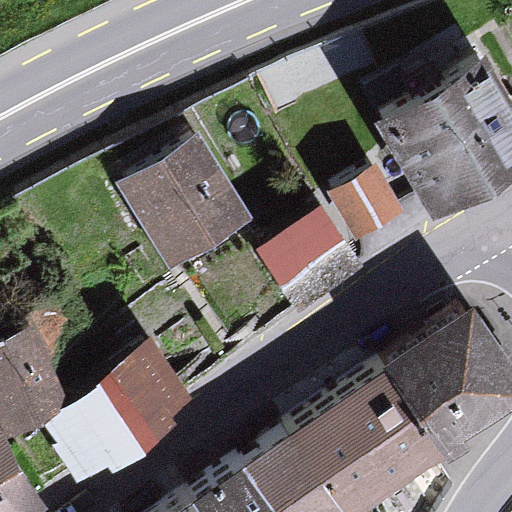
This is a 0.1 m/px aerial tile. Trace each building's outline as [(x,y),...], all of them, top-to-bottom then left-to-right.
[(511,143),(511,87),(481,32),(379,88),(434,186),(511,143)] [(235,198),(187,115),(117,155),(164,238),(235,198)] [(392,195),(367,148),(325,170),(349,217),(392,195)] [(355,244),(314,187),(250,231),(290,289),(355,244)] [(422,318),(377,345),(438,443),(511,396),(511,376),(460,294),(422,318)] [(34,402),(60,381),(22,300),(0,310),(0,419),(0,420),(34,402)] [(60,381),(34,402),(52,426),(45,431),(75,470),(102,449),(108,456),(171,408),(165,401),(190,382),(142,319),(60,381)] [(438,443),(377,345),(281,406),(346,503),(438,443)] [(351,511),(346,503),(281,406),(235,436),(285,511),(351,511)] [(0,420),(0,511),(11,511),(41,492),(0,420)] [(285,511),(235,436),(183,470),(210,511),(285,511)] [(210,511),(183,470),(121,511),(210,511)]
